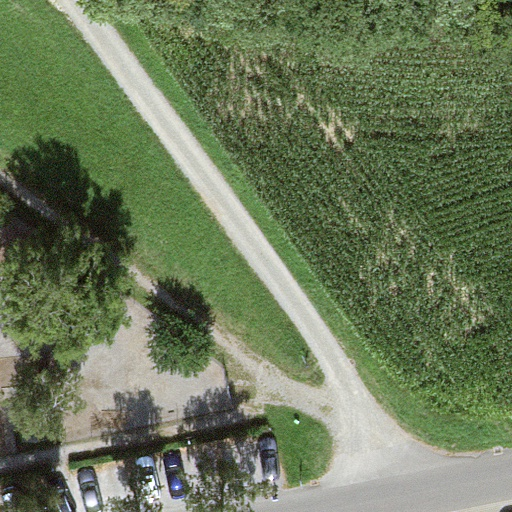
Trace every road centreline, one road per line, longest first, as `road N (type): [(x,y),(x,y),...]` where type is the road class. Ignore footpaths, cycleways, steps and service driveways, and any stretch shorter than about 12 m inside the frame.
road 1 (residential): [(74,0),(334,362),(396,502)]
road 2 (track): [(0,176),(296,395),(366,430)]
